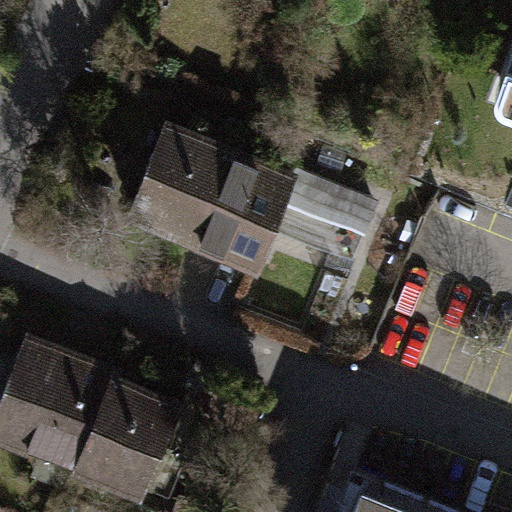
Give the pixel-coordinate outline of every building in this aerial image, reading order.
[(511,49),(497,92),(496,98),(497,103),(503,110),(511,113),(511,49)] [(164,121),(125,225),(271,279),(310,175),(164,121)] [(109,379),(28,346),(0,413),(0,449),(71,478),(106,386),(109,379)] [(143,511),(181,414),(106,386),(71,478),(66,490),(124,511),(143,511)] [(408,511),(361,493),(353,511),(408,511)]
